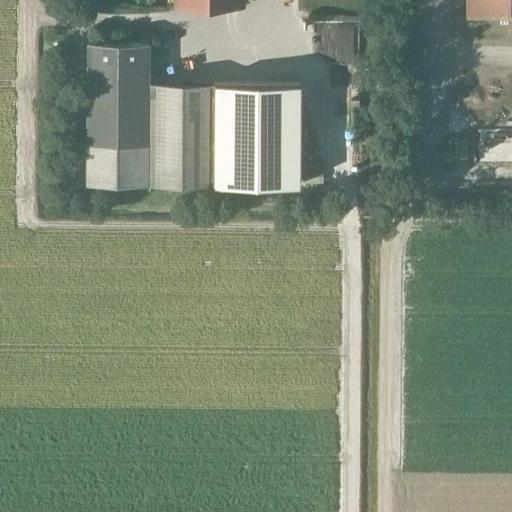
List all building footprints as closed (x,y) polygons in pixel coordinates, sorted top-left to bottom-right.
[(511,0),(464,0),(465,11),(511,11),(511,0)] [(149,40),(87,39),(86,180),(213,181),(214,81),(148,80),(149,40)] [(315,74),(340,72),(338,54),(314,56),(315,74)] [(299,82),(214,81),(213,181),(298,182),(299,82)] [(463,147),(462,129),(450,130),(451,147),(463,147)]
